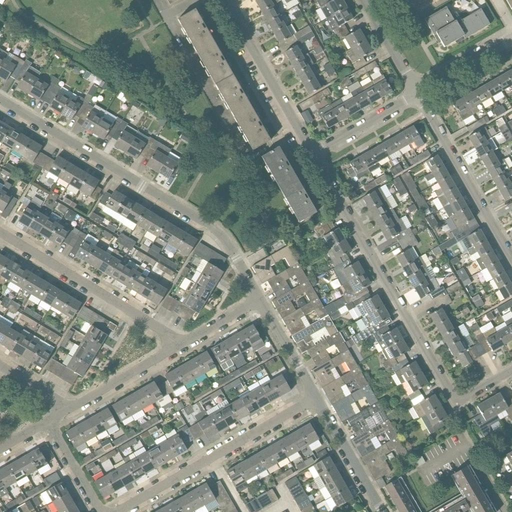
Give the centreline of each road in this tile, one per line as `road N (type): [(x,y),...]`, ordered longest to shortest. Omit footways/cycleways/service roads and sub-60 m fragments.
road 1 (residential): [(259,301),(216,230),(0,99)]
road 2 (residential): [(455,401),(313,153)]
road 3 (residential): [(316,400),(116,511)]
road 4 (residential): [(182,345),(0,233)]
road 5 (residential): [(511,256),(417,94)]
road 6 (residential): [(313,153),(225,0)]
road 7 (residential): [(69,409),(182,345)]
road 8 (residential): [(380,511),(316,400)]
